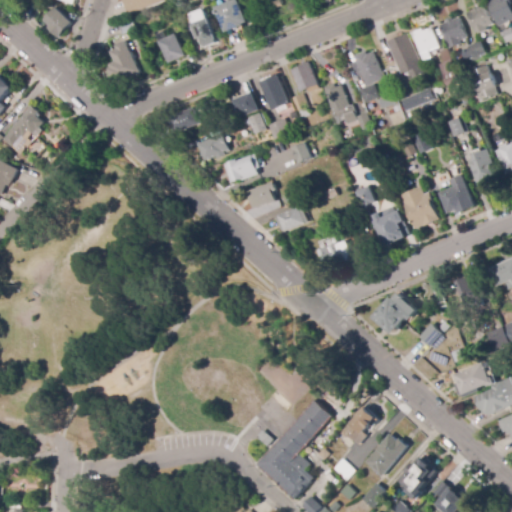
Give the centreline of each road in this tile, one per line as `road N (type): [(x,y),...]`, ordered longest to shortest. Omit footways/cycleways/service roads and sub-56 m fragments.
road 1 (residential): [(0,19),(511,487)]
road 2 (residential): [(111,122),(401,0)]
road 3 (residential): [(64,469),(225,455),(292,511)]
road 4 (residential): [(311,304),(511,221)]
road 5 (residential): [(111,122),(0,233)]
